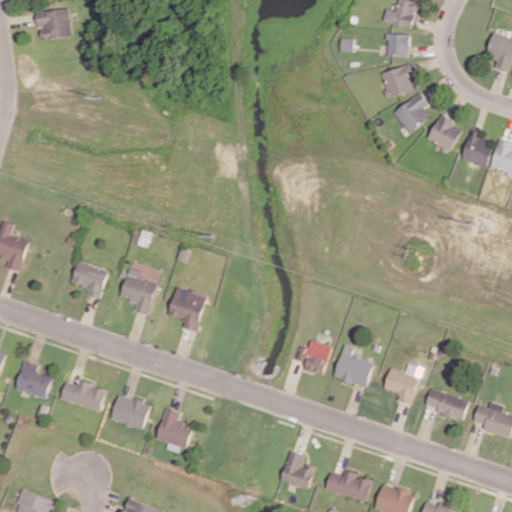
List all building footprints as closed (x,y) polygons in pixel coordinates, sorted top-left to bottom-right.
[(418,1),(411,0),(399,0),(398,10),(387,8),(385,21),(414,26),(418,1)] [(73,35),(69,7),(36,12),(38,27),(43,26),(44,39),(73,35)] [(511,62),(511,36),(495,31),(487,54),(498,58),(495,67),(509,71),(511,62)] [(410,56),(410,33),(388,33),(388,55),(410,56)] [(355,38),(342,37),(342,50),(355,51),(355,38)] [(389,97),(418,88),(410,63),(381,72),(389,97)] [(431,103),(424,91),(395,109),(408,132),(431,118),(425,107),(431,103)] [(452,151),(463,126),(439,115),(428,140),(452,151)] [(489,165),(494,142),(479,139),(481,131),(470,129),(464,160),(489,165)] [(492,168),(511,172),(511,146),(511,141),(499,138),(492,168)] [(0,232),(0,255),(9,257),(7,267),(23,270),(30,239),(13,235),(15,223),(3,220),(0,232)] [(88,295),(104,298),(110,268),(79,261),(75,282),(90,285),(88,295)] [(138,301),(136,310),(150,314),(160,284),(140,277),(142,271),(131,267),(122,296),(138,301)] [(199,330),(209,295),(179,286),(171,313),(186,318),(184,326),(199,330)] [(308,362),(306,369),(326,373),(332,344),(311,340),(310,347),(302,345),(298,360),(308,362)] [(369,385),(375,360),(353,355),(355,345),(345,343),(336,377),(369,385)] [(8,352),(0,350),(0,374),(1,375),(8,352)] [(54,377),(37,371),(40,364),(26,360),(17,388),(47,398),(54,377)] [(412,404),(421,376),(392,367),(386,387),(400,391),(397,400),(412,404)] [(101,411),(108,388),(80,379),(78,384),(67,381),(62,398),(101,411)] [(426,407),(465,419),(470,399),(432,387),(426,407)] [(113,420),(146,428),(152,402),(119,394),(113,420)] [(475,420),(486,423),(484,429),(511,437),(511,414),(503,412),(505,405),(491,401),(490,407),(480,404),(475,420)] [(194,425),(178,420),(181,411),(167,408),(158,438),(170,442),(169,446),(187,451),(194,425)] [(305,454),(292,449),(282,479),(310,488),(317,466),(303,462),(305,454)] [(373,478),(345,470),(344,474),(332,471),(327,489),(367,499),(373,478)] [(390,511),(410,511),(416,493),(384,483),(377,508),(390,511)] [(52,511),(56,499),(24,489),(17,511),(52,511)] [(164,511),(166,509),(128,497),(123,511),(164,511)] [(465,511),(466,509),(426,501),(424,511),(465,511)]
